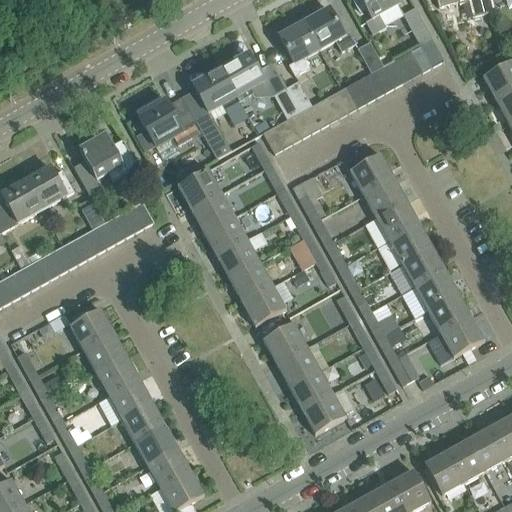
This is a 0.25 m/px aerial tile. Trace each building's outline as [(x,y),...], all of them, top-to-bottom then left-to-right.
[(403,18),(398,8),(393,0),(351,0),(360,14),(366,11),(371,21),(365,25),(373,38),(386,31),(384,28),(403,18)] [(457,0),(459,7),(468,5),(472,20),(495,14),(491,0),(457,0)] [(415,11),(403,17),(421,48),(432,42),(415,11)] [(329,12),(306,25),(321,52),(335,44),(341,55),(355,48),(348,35),(343,38),(329,12)] [(321,52),(306,25),(280,40),(294,65),(289,68),(295,80),(310,72),(304,61),(321,52)] [(421,48),(420,49),(432,71),(444,64),(432,42),(421,48)] [(374,75),(383,70),(384,69),(370,44),(358,51),(372,76),(374,75)] [(420,49),(411,54),(423,76),(432,71),(420,49)] [(411,54),(401,60),(413,81),(423,76),(411,54)] [(249,57),(222,72),(240,104),(253,97),(250,92),(264,85),(249,57)] [(401,60),(392,65),(404,86),(413,81),(401,60)] [(511,64),(482,81),(496,105),(511,95),(511,64)] [(392,65),(384,69),(383,70),(395,91),(404,86),(392,65)] [(383,70),(374,75),(386,96),(395,91),(383,70)] [(202,134),(201,135),(216,162),(231,154),(212,120),(212,119),(210,115),(222,108),(230,122),(244,114),(239,105),(240,104),(222,72),(193,88),(200,100),(187,107),(202,134)] [(374,75),(372,76),(365,80),(377,101),(386,96),(374,75)] [(365,80),(356,85),(368,106),(377,101),(365,80)] [(300,83),(287,90),(301,115),(309,110),(313,108),(300,83)] [(356,85),(347,90),(358,111),(368,106),(356,85)] [(291,121),(300,116),(301,115),(287,90),(287,91),(277,98),(290,121),(291,121)] [(347,90),(337,95),(349,116),(358,111),(347,90)] [(337,95),(328,100),(340,121),(349,116),(337,95)] [(511,95),(496,105),(509,128),(511,125),(511,95)] [(328,100),(319,105),(331,126),(340,121),(328,100)] [(202,134),(187,107),(186,108),(188,112),(175,120),(166,103),(138,119),(156,150),(173,140),(178,148),(201,135),(202,134)] [(319,105),(313,108),(309,110),(322,131),(331,126),(319,105)] [(309,110),(301,115),(300,116),(312,137),(322,131),(309,110)] [(300,116),(291,121),(303,142),(312,137),(300,116)] [(291,121),(290,121),(282,126),(294,147),(303,142),(291,121)] [(282,126),(273,131),(285,152),(294,147),(282,126)] [(285,152),(273,131),(263,136),(274,157),(285,152)] [(112,185),(138,170),(123,143),(122,144),(124,147),(114,152),(106,137),(79,153),(85,164),(74,171),(89,198),(102,191),(97,182),(107,176),(112,185)] [(250,149),(264,173),(272,168),(259,144),(250,149)] [(350,175),(363,198),(394,181),(381,158),(359,169),(350,175)] [(354,160),(344,165),(350,175),(359,169),(354,160)] [(264,173),(277,196),(285,191),(272,168),(264,173)] [(50,169),(26,183),(42,212),(67,198),(62,189),(68,186),(62,174),(55,178),(50,169)] [(177,190),(191,214),(222,196),(209,172),(177,190)] [(313,180),(293,191),(303,209),(311,204),(312,205),(323,199),(313,180)] [(363,198),(376,222),(407,204),(394,181),(363,198)] [(6,206),(0,209),(0,234),(1,236),(42,212),(26,183),(1,197),(6,206)] [(277,196),(290,219),(298,214),(285,191),(277,196)] [(191,214),(203,237),(235,219),(222,196),(191,214)] [(78,206),(92,231),(104,224),(91,199),(78,206)] [(303,209),(313,226),(321,222),(312,205),(311,204),(303,209)] [(376,222),(389,245),(420,228),(407,204),(376,222)] [(142,205),(133,210),(144,231),(154,226),(142,205)] [(133,210),(123,215),(135,236),(144,231),(133,210)] [(290,219),(303,242),(311,238),(298,214),(290,219)] [(123,215),(114,221),(125,242),(135,236),(123,215)] [(203,237),(216,260),(248,242),(235,219),(203,237)] [(114,221),(104,226),(116,247),(125,242),(114,221)] [(313,226),(326,249),(334,245),(321,222),(313,226)] [(104,226),(95,231),(106,252),(116,247),(104,226)] [(389,245),(401,268),(432,251),(420,228),(389,245)] [(95,231),(85,236),(97,257),(106,252),(95,231)] [(85,236),(76,242),(88,263),(97,257),(85,236)] [(303,242),(316,266),(324,261),(311,238),(303,242)] [(76,242),(66,247),(78,268),(88,263),(76,242)] [(216,260),(229,283),(261,266),(248,242),(216,260)] [(326,249),(339,273),(347,268),(334,245),(326,249)] [(66,247),(57,252),(69,273),(78,268),(66,247)] [(401,268),(414,291),(445,274),(432,251),(401,268)] [(57,252),(47,258),(59,278),(69,273),(57,252)] [(47,258),(38,263),(50,284),(59,278),(47,258)] [(324,261),(316,266),(329,289),(337,284),(324,261)] [(38,263),(29,268),(40,289),(50,284),(38,263)] [(229,283),(242,306),(274,289),(261,266),(229,283)] [(29,268),(19,273),(31,294),(40,289),(29,268)] [(339,273),(351,296),(359,291),(347,268),(339,273)] [(19,273),(10,279),(21,299),(31,294),(19,273)] [(414,291),(427,314),(458,297),(445,274),(414,291)] [(10,279),(0,284),(12,305),(21,299),(10,279)] [(0,284),(0,283),(0,305),(2,310),(12,305),(0,284)] [(274,289),(242,306),(255,330),(287,313),(274,289)] [(351,296),(364,318),(372,314),(359,291),(351,296)] [(427,314),(440,337),(471,320),(458,297),(427,314)] [(336,302),(350,327),(358,322),(344,298),(336,302)] [(70,330),(83,354),(114,336),(101,313),(70,330)] [(364,318),(377,342),(385,338),(372,314),(364,318)] [(54,335),(69,327),(64,318),(49,326),(54,335)] [(471,320),(440,337),(453,361),(484,344),(471,320)] [(350,327),(362,350),(370,346),(358,322),(350,327)] [(263,344),(276,368),(307,350),(293,327),(263,344)] [(83,354),(96,377),(127,360),(114,336),(83,354)] [(377,342),(390,365),(398,361),(397,360),(385,338),(377,342)] [(371,366),(375,373),(383,369),(370,346),(362,350),(365,355),(371,366)] [(0,349),(0,362),(8,376),(16,371),(3,348),(0,349)] [(276,368),(289,391),(320,374),(307,350),(276,368)] [(17,359),(30,383),(39,378),(25,354),(17,359)] [(398,361),(390,365),(403,388),(419,379),(406,356),(397,360),(398,361)] [(96,377),(109,400),(140,383),(127,360),(96,377)] [(383,369),(375,373),(388,396),(396,392),(383,369)] [(8,376),(21,399),(29,394),(16,371),(8,376)] [(289,391),(302,414),(333,397),(320,374),(289,391)] [(30,383),(43,406),(51,401),(39,378),(30,383)] [(109,400),(122,423),(152,406),(140,383),(109,400)] [(21,399),(34,422),(42,417),(29,394),(21,399)] [(333,397),(302,414),(315,438),(346,421),(333,397)] [(43,406),(56,429),(64,424),(51,401),(43,406)] [(122,423),(134,446),(165,429),(152,406),(122,423)] [(42,417),(34,422),(47,445),(55,441),(42,417)] [(511,424),(510,421),(488,432),(506,463),(511,459),(511,424)] [(56,429),(69,452),(77,448),(64,424),(56,429)] [(134,446),(147,469),(178,452),(165,429),(134,446)] [(488,432),(467,444),(485,475),(506,463),(488,432)] [(467,444),(446,456),(463,487),(485,475),(467,444)] [(69,452),(81,476),(90,471),(77,448),(69,452)] [(147,469),(160,493),(191,475),(178,452),(147,469)] [(53,459),(67,483),(75,479),(61,455),(53,459)] [(463,487),(446,456),(425,468),(442,499),(463,487)] [(81,476),(94,499),(103,494),(90,471),(81,476)] [(413,474),(392,486),(406,511),(418,511),(430,505),(413,474)] [(191,475),(160,493),(170,511),(180,511),(204,499),(191,475)] [(67,483),(80,506),(88,502),(75,479),(67,483)] [(0,489),(0,511),(14,511),(25,507),(12,483),(0,489)] [(406,511),(392,486),(371,498),(378,511),(406,511)] [(94,499),(101,511),(113,511),(103,494),(94,499)] [(378,511),(371,498),(349,510),(350,511),(378,511)] [(80,506),(83,511),(93,511),(88,502),(80,506)]
